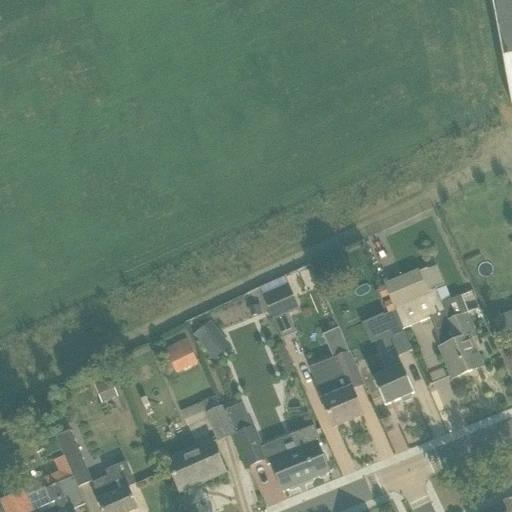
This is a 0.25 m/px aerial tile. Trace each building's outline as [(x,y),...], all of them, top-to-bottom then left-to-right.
[(511,0),(490,0),(506,92),(511,104),(511,0)] [(419,270),(385,284),(396,311),(393,312),(401,330),(403,330),(430,318),(443,348),(441,348),(446,360),(454,379),(480,368),(474,354),(476,353),(470,337),(474,335),(465,315),(462,316),(450,321),(436,289),(429,292),(420,272),(419,270)] [(287,284),(263,295),(275,321),(287,316),(281,303),(294,297),(288,283),(287,284)] [(261,306),(248,307),(249,317),(262,316),(261,306)] [(210,323),(194,336),(213,360),(230,347),(210,323)] [(412,351),(403,330),(401,330),(380,338),(386,352),(394,349),(397,357),(412,351)] [(191,337),(166,349),(177,373),(199,363),(195,355),(199,353),(191,337)] [(322,401),(333,428),(362,416),(351,389),(363,384),(349,352),(310,368),(323,400),(322,401)] [(414,394),(402,366),(386,373),(379,356),(365,362),(385,407),(400,400),(403,404),(412,400),(411,395),(414,394)] [(94,384),(102,404),(119,397),(110,378),(94,384)] [(166,455),(188,508),(233,490),(221,460),(237,453),(208,384),(193,390),(212,436),(166,455)] [(228,410),(251,466),(267,459),(244,403),(228,410)] [(270,463),(281,490),(328,472),(317,446),(320,445),(313,427),(290,436),(297,452),(270,463)] [(56,437),(78,488),(93,482),(71,430),(56,437)] [(96,501),(100,511),(132,511),(138,510),(128,488),(135,485),(125,462),(104,472),(108,481),(91,489),(96,501)] [(36,511),(35,511),(74,511),(73,509),(85,504),(73,478),(45,490),(51,504),(36,511)] [(0,500),(5,511),(32,511),(33,511),(24,490),(0,500)] [(511,511),(511,507),(508,499),(481,511),(511,511)]
